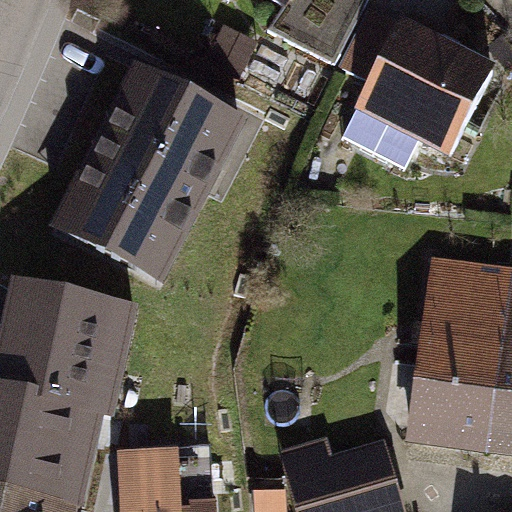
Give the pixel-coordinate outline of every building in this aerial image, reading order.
[(325,101),(459,166),(504,72),(370,7),(325,101)] [(246,119),(130,61),(44,228),(160,287),(246,119)] [(430,258),(405,436),(484,447),(504,304),(509,270),(430,258)] [(105,418),(130,304),(7,277),(0,313),(0,494),(75,509),(95,416),(105,418)] [(484,447),(511,450),(511,305),(504,304),(484,447)] [(276,448),(293,511),(399,511),(381,438),(326,452),(322,436),(276,448)] [(203,448),(114,451),(118,510),(117,511),(214,511),(210,447),(203,448)] [(74,511),(75,509),(0,494),(0,511),(74,511)]
